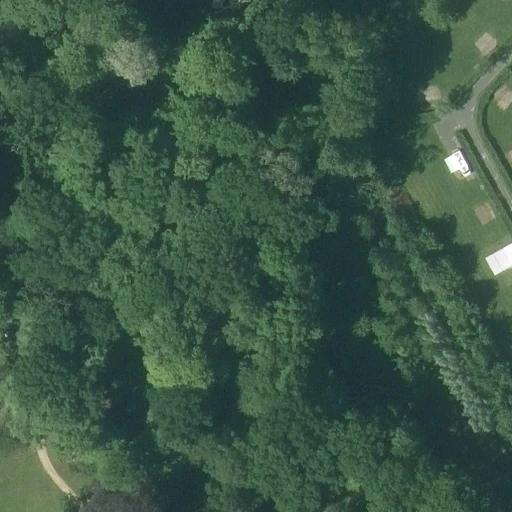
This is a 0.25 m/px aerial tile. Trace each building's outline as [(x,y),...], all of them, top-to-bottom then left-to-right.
[(494,63),(510,50),(503,42),(487,55),(494,63)] [(511,115),(511,90),(507,88),(497,107),(511,115)] [(425,104),(431,123),(453,116),(446,97),(425,104)] [(456,175),(470,197),(489,185),(475,163),(456,175)] [(481,215),(491,235),(510,226),(500,206),(481,215)]
